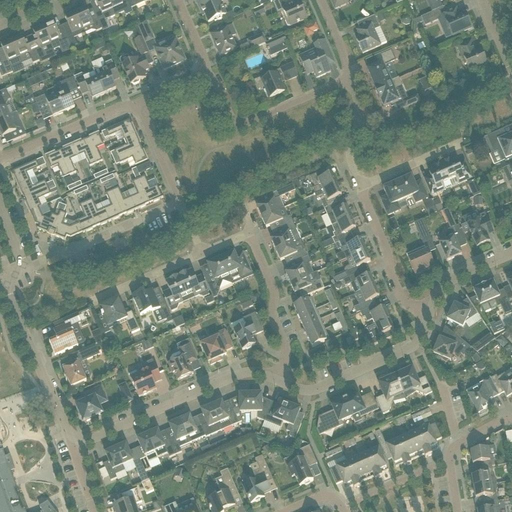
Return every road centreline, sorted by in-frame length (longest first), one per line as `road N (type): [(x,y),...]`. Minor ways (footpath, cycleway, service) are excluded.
road 1 (residential): [(77,439),(236,376),(276,380)]
road 2 (residential): [(77,439),(67,432),(1,280),(25,270)]
road 3 (residential): [(276,380),(311,391),(412,347),(428,314)]
road 4 (residential): [(207,74),(238,124),(344,81)]
road 5 (residential): [(25,270),(179,202)]
road 6 (residential): [(276,380),(286,351),(248,232)]
road 7 (residential): [(428,314),(401,299),(361,186)]
road 8 (residential): [(0,160),(136,104)]
road 9 (residential): [(457,511),(450,451),(511,419)]
road 10 (residential): [(91,303),(201,253)]
